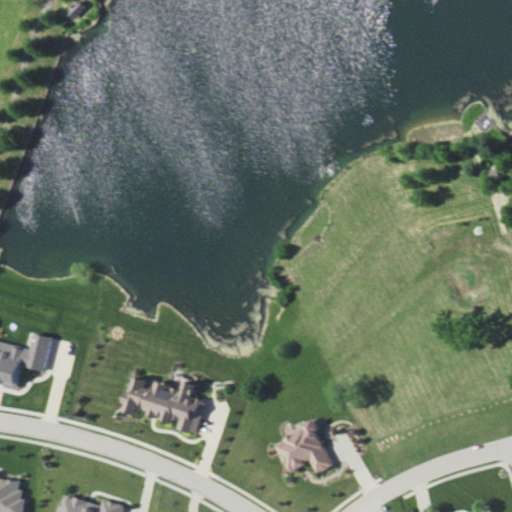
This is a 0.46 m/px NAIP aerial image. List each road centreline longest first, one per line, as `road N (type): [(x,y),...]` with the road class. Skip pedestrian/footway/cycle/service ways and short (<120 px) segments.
road 1 (track): [(511,252),(443,260),(288,391),(252,405),(0,311)]
road 2 (residential): [(0,421),(123,453),(245,511),(379,496),(511,445)]
road 3 (track): [(64,0),(0,143)]
